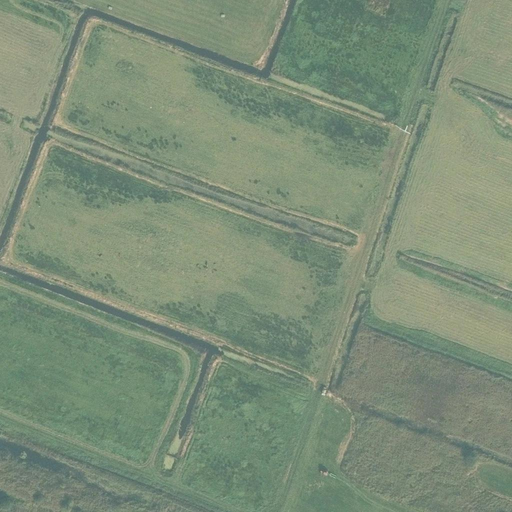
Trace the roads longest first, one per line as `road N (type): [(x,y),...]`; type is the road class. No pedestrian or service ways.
road 1 (unknown): [(448,0),(279,511)]
road 2 (unknown): [(225,511),(0,419)]
